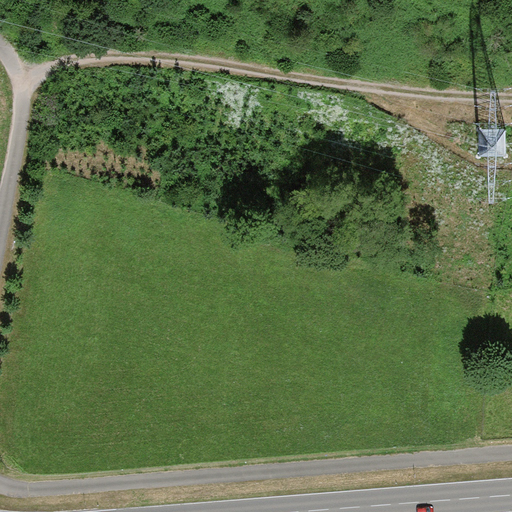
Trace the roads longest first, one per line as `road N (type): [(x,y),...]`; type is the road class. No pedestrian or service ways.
road 1 (track): [(511,445),(14,487),(0,478)]
road 2 (track): [(25,72),(113,55),(205,57),(409,91),(511,98)]
road 3 (track): [(0,227),(25,72),(0,48)]
road 4 (secondary): [(511,498),(341,511)]
